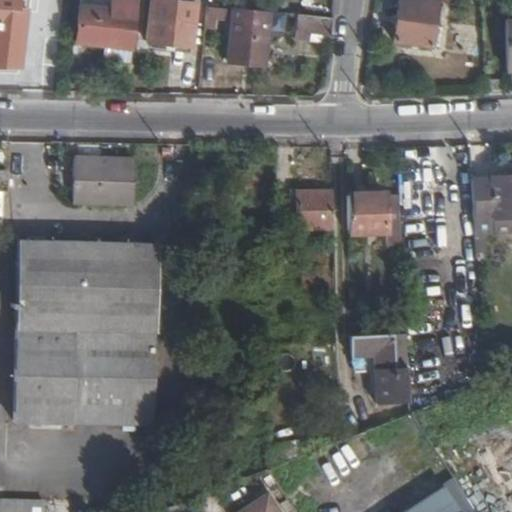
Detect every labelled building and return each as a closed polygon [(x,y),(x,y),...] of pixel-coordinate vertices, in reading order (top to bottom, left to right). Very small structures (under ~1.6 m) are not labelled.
[(82,3),(77,39),(107,42),(134,45),(139,0),(111,0),(110,6),(82,3)] [(187,0),(152,0),(148,37),(205,45),(208,15),(209,3),(187,0)] [(399,0),(394,39),(432,44),(436,0),(399,0)] [(260,37),(267,37),(269,9),(210,2),(209,3),(208,15),(233,17),(231,33),(229,33),(228,50),(259,52),(260,37)] [(304,13),(302,30),(332,34),(334,16),(304,13)] [(107,42),(105,56),(111,61),(131,63),(134,45),(107,42)] [(136,158),(74,155),(74,198),(134,200),(136,158)] [(8,167),(0,166),(0,185),(8,185),(8,167)] [(511,174),(473,177),(476,235),(511,232),(511,174)] [(334,191),(298,191),(298,226),(334,226),(334,191)] [(400,191),(384,192),(385,230),(385,245),(403,245),(400,191)] [(384,192),(349,192),(349,231),(385,230),(384,192)] [(152,421),(158,241),(18,237),(14,419),(152,421)] [(306,247),(307,267),(335,267),(335,246),(306,247)] [(395,331),(351,333),(352,348),(364,348),(366,395),(397,394),(395,331)] [(439,482),(392,511),(459,511),(471,504),(462,491),(450,498),(439,482)] [(280,511),(268,493),(238,511),(280,511)] [(45,511),(45,499),(0,497),(0,511),(45,511)]
